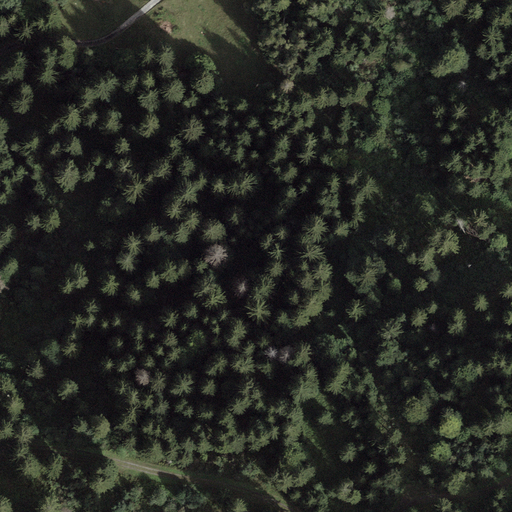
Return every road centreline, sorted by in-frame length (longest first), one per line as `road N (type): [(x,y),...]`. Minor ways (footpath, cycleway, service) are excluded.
road 1 (track): [(0,448),(84,452),(227,483),(293,511)]
road 2 (track): [(157,0),(124,34),(0,55)]
